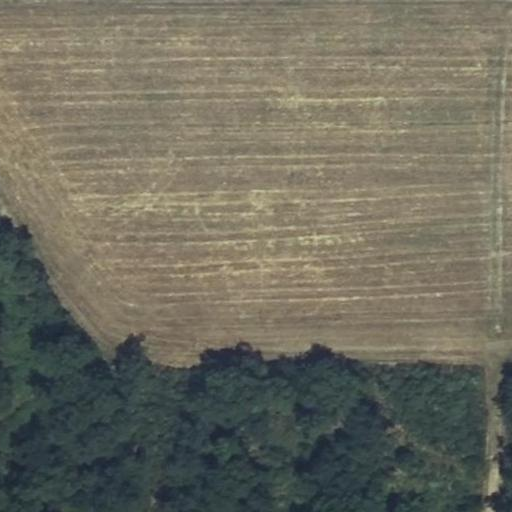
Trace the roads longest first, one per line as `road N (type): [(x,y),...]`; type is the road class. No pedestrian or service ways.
road 1 (track): [(0,1),(511,1)]
road 2 (track): [(481,511),(501,380)]
